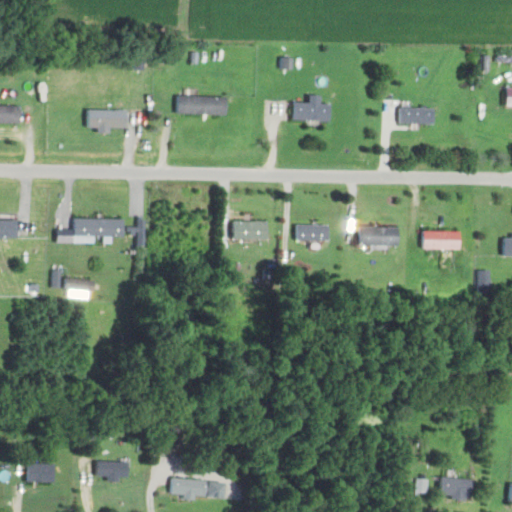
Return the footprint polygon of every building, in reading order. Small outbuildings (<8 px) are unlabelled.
[(511,89),(501,89),(501,110),(511,109),(511,89)] [(303,103),(288,103),(288,122),(325,122),(325,105),(315,105),(315,96),(303,96),(303,103)] [(221,116),(221,97),(172,97),(172,116),(221,116)] [(0,123),(15,124),(15,107),(0,106),(0,123)] [(395,125),(429,125),(429,110),(395,110),(395,125)] [(122,111),(83,111),(83,130),(122,130),(122,111)] [(141,219),(132,219),(133,245),(142,245),(141,219)] [(12,221),(0,220),(0,238),(12,239),(12,221)] [(118,220),(69,220),(69,238),(118,238),(118,220)] [(228,240),(262,240),(262,222),(228,222),(228,240)] [(292,241),(323,241),(323,227),(292,227),(292,241)] [(393,247),(393,228),(353,228),(353,247),(393,247)] [(454,233),(418,233),(418,250),(454,250),(454,233)] [(511,238),(499,238),(499,258),(511,258),(511,238)] [(87,299),(89,279),(63,277),(61,296),(87,299)] [(124,481),(123,462),(92,463),(92,482),(124,481)] [(23,482),(49,482),(49,465),(23,465),(23,482)] [(423,493),(426,479),(414,477),(411,491),(423,493)] [(436,494),(447,494),(447,498),(467,499),(467,478),(436,477),(436,494)] [(221,500),(223,483),(168,479),(166,496),(221,500)]
